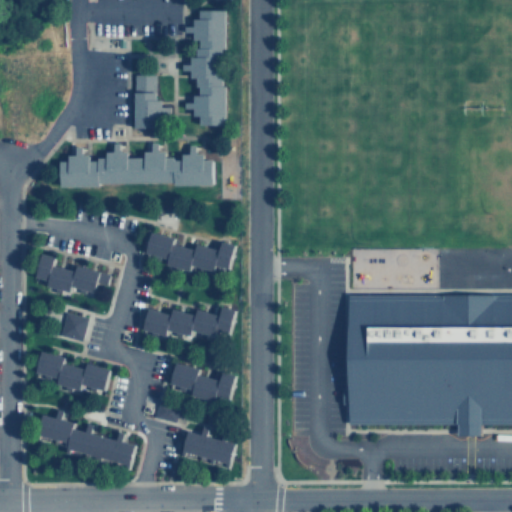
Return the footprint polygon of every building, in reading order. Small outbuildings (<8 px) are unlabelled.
[(226,10),(201,10),(201,19),(195,19),(195,25),(186,25),(186,32),(195,32),(195,40),(201,40),(201,48),(198,48),(198,57),(192,57),(192,63),(183,63),(183,70),(193,70),(193,77),(199,77),(198,86),(201,86),(201,94),(195,94),(195,101),(186,101),(186,109),(194,109),(194,116),(201,116),(201,125),(227,125),(227,85),(225,85),(226,10)] [(137,127),(158,127),(158,117),(172,117),(172,106),(163,106),(163,100),(158,100),(158,92),(157,92),(157,73),(136,74),(137,127)] [(212,183),(211,161),(203,161),(203,154),(197,155),(196,145),(186,145),(186,154),(183,154),(184,160),(175,160),(175,156),(167,156),(167,150),(160,150),(160,141),(143,142),(144,155),(131,155),(131,150),(125,150),(125,141),(110,142),(110,151),(107,151),(107,156),(99,156),(99,160),(92,160),(92,154),(84,155),(84,145),(71,145),(71,154),(69,154),(69,160),(60,160),(61,187),(101,186),(101,184),(177,182),(177,184),(212,183)] [(147,253),(171,259),(169,264),(191,269),(193,264),(216,270),(218,264),(229,266),(234,245),(219,241),(218,247),(197,242),(196,247),(177,243),(178,237),(152,231),(147,253)] [(76,266),(75,270),(60,266),(62,257),(43,252),(37,277),(50,280),(49,285),(72,291),(73,286),(96,292),(99,282),(109,285),(111,275),(76,266)] [(346,293),(511,293),(511,424),(478,424),(478,435),(455,435),(455,424),(346,424),(346,293)] [(232,309),(219,307),(217,314),(194,310),(194,314),(170,309),(169,313),(145,309),(141,330),(165,335),(166,330),(213,339),(214,331),(227,334),(232,309)] [(66,312),(87,318),(82,339),(60,334),(66,312)] [(37,372),(60,379),(59,384),(83,390),(84,384),(106,390),(111,370),(89,364),(88,369),(65,362),(67,357),(43,350),(37,372)] [(201,368),(176,362),(171,384),(194,389),(193,395),(220,401),(221,395),(233,397),(238,376),(222,372),(221,379),(200,374),(201,368)] [(156,416),(182,422),(185,411),(159,404),(156,416)] [(137,444),(120,440),(89,432),(89,431),(75,428),(76,423),(44,414),(39,435),(70,443),(68,448),(131,465),(137,444)] [(189,431),(184,452),(231,464),(236,442),(189,431)]
